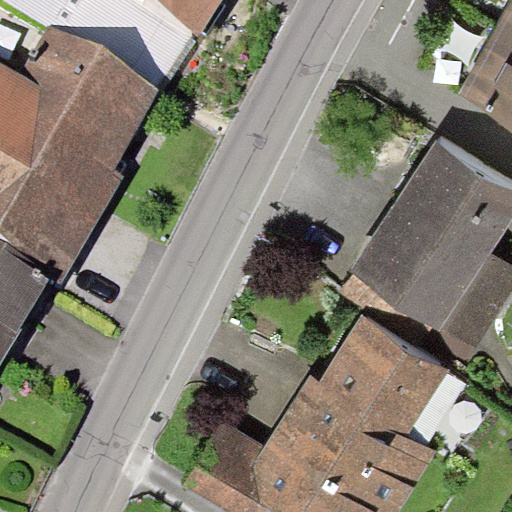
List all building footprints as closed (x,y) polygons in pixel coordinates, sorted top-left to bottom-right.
[(187,46),(189,43),(121,0),(0,0),(0,16),(50,46),(144,101),(182,42),(187,46)] [(121,0),(189,43),(217,0),(121,0)] [(82,223),(110,172),(148,104),(144,101),(50,46),(0,16),(0,63),(16,72),(10,83),(22,90),(14,107),(0,98),(0,263),(43,289),(44,287),(49,290),(65,261),(60,258),(80,222),(82,223)] [(511,34),(478,97),(511,116),(511,34)] [(498,215),(511,193),(511,186),(436,139),(432,145),(433,146),(352,265),(430,321),(499,215),(498,215)] [(0,357),(41,290),(0,266),(0,357)] [(437,363),(363,315),(261,474),(210,441),(185,481),(236,511),(252,511),(262,497),(285,511),(383,511),(424,448),(394,430),(437,363)]
